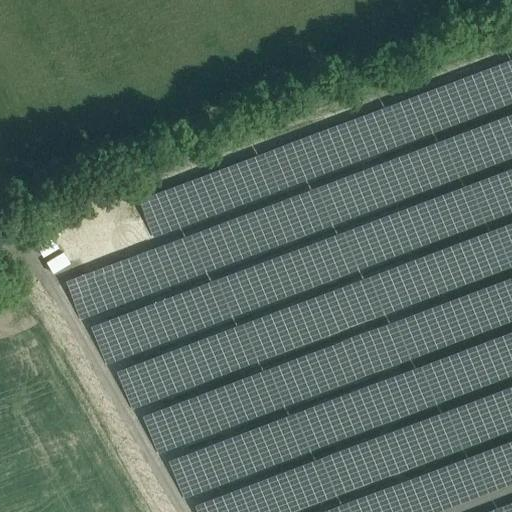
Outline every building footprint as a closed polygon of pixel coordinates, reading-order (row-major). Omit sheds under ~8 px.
[(307,176),(372,309),(420,285),(355,152),(307,176)] [(69,220),(80,251),(134,233),(123,201),(69,220)] [(43,257),(58,248),(52,237),(36,246),(43,257)] [(104,312),(199,511),(291,511),(180,276),(104,312)] [(214,327),(235,372),(254,363),(232,318),(214,327)]
